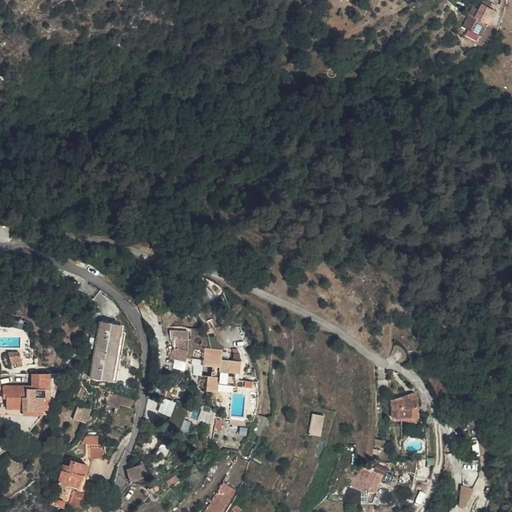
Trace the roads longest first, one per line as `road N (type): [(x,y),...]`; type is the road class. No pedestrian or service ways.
road 1 (residential): [(14,247),(48,238),(155,251),(325,322),(403,368),(430,399)]
road 2 (residential): [(14,247),(110,287),(146,339),(134,439),(103,511)]
